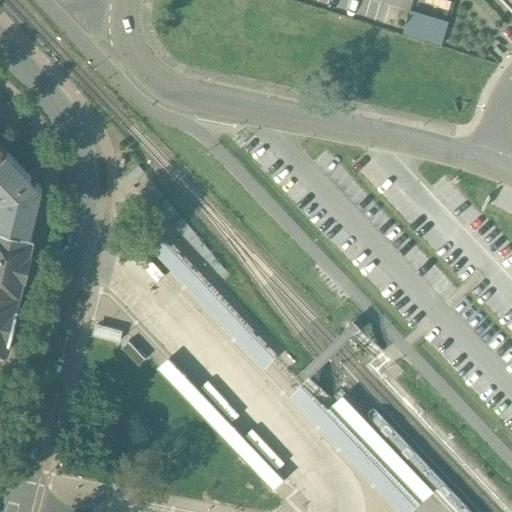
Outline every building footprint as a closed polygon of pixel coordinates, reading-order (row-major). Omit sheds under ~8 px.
[(405,34),(444,42),(449,18),(410,10),(405,34)] [(42,187),(6,150),(0,155),(0,227),(31,235),(42,187)] [(31,235),(0,227),(0,289),(20,294),(34,235),(31,235)] [(149,245),(282,385),(293,374),(160,235),(149,245)] [(0,314),(14,318),(20,294),(0,289),(0,314)] [(14,318),(0,314),(0,351),(6,353),(14,318)] [(285,500),(293,493),(152,344),(145,351),(285,500)] [(291,395),(398,508),(415,492),(343,416),(337,422),(302,384),(291,395)]
